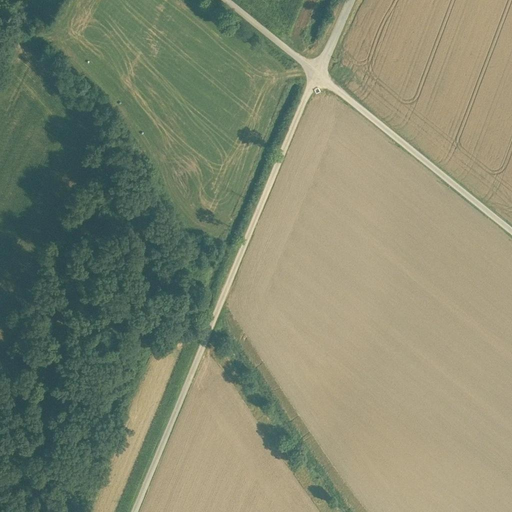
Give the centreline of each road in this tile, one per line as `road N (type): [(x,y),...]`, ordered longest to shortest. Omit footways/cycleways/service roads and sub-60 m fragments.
road 1 (unclassified): [(316,72),(129,511)]
road 2 (unclassified): [(511,229),(316,72)]
